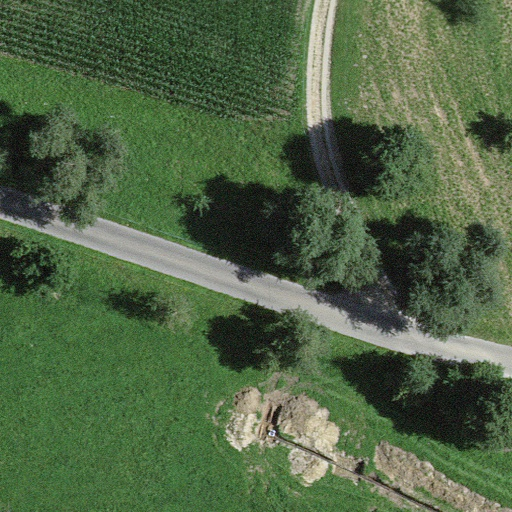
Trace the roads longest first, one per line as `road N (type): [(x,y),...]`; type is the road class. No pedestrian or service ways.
road 1 (unclassified): [(511,364),(430,345),(0,203)]
road 2 (track): [(336,0),(320,126),(354,239),(430,345)]
